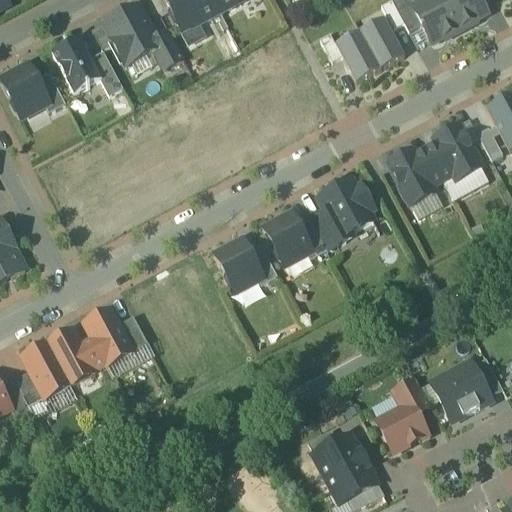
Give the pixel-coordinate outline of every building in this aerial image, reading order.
[(210,0),(162,0),(170,15),(169,17),(175,28),(178,29),(182,36),(190,32),(194,33),(220,19),(210,0)] [(210,0),(220,19),(246,5),(248,0),(210,0)] [(416,11),(410,0),(404,0),(392,6),(404,29),(409,38),(422,31),(413,13),(416,11)] [(437,0),(416,11),(413,13),(422,31),(432,48),(445,41),(445,40),(450,37),(451,40),(460,35),(441,0),(437,0)] [(478,1),(477,0),(441,0),(460,35),(470,30),(468,27),(473,25),(474,25),(487,19),(478,1)] [(394,34),(404,29),(392,6),(382,12),(394,34)] [(125,20),(146,63),(157,57),(161,55),(155,44),(140,13),(125,20)] [(146,63),(125,20),(105,30),(115,50),(126,72),(146,63)] [(383,24),(360,37),(380,75),(404,63),(383,24)] [(105,30),(92,37),(102,56),(115,50),(105,30)] [(184,67),(168,37),(155,44),(161,55),(157,57),(167,76),(184,67)] [(360,37),(335,50),(342,62),(356,88),(380,75),(360,37)] [(332,68),(342,62),(335,50),(330,39),(319,45),(332,68)] [(79,44),(67,51),(66,50),(64,51),(64,52),(52,59),(75,101),(87,94),(88,95),(90,94),(90,93),(101,87),(102,86),(91,65),(79,44)] [(103,59),(91,65),(102,86),(101,87),(103,90),(117,83),(103,59)] [(28,72),(1,86),(12,106),(11,109),(16,117),(18,118),(22,124),(45,112),(48,109),(36,86),(28,72)] [(66,111),(49,79),(36,86),(48,109),(45,112),(49,120),(66,111)] [(117,83),(103,90),(109,103),(123,95),(117,83)] [(511,149),(511,93),(486,109),(510,150),(511,149)] [(459,132),(434,145),(437,150),(453,180),(457,187),(481,174),(479,170),(480,167),(473,154),(470,153),(459,132)] [(453,180),(437,150),(427,156),(443,186),(453,180)] [(416,162),(413,156),(389,170),(400,191),(399,194),(406,207),(409,208),(411,212),(435,199),(432,192),(416,162)] [(443,186),(427,156),(416,162),(432,192),(443,186)] [(352,187),(319,204),(326,218),(341,245),(344,243),(373,227),(368,217),(373,215),(361,192),(356,195),(352,187)] [(341,245),(326,218),(311,226),(327,257),(331,255),(332,256),(346,248),(344,243),(341,245)] [(291,220),(264,234),(275,254),(274,256),(279,265),(282,266),(285,272),(307,259),(311,257),(298,233),(291,220)] [(0,261),(14,254),(15,254),(0,226),(0,261)] [(327,257),(311,226),(298,233),(311,257),(307,259),(311,266),(327,257)] [(249,259),(242,246),(215,260),(226,280),(225,283),(229,291),(232,292),(236,298),(258,286),(262,284),(249,259)] [(278,283),(262,252),(249,259),(262,284),(258,286),(262,292),(278,283)] [(14,254),(0,261),(0,289),(25,276),(14,254)] [(118,331),(111,317),(85,331),(92,345),(107,372),(107,373),(133,359),(133,358),(118,331)] [(134,323),(118,331),(133,358),(148,350),(134,323)] [(73,337),(48,351),(70,393),(96,379),(95,378),(81,351),(73,337)] [(107,372),(92,345),(81,351),(95,378),(107,372)] [(70,393),(48,351),(23,364),(30,378),(45,405),(45,406),(70,393)] [(486,365),(472,373),(480,387),(494,380),(486,365)] [(465,372),(436,387),(445,404),(440,407),(450,426),(461,420),(463,423),(480,414),(479,411),(490,405),(480,387),(472,373),(467,375),(465,372)] [(45,405),(30,378),(15,386),(17,391),(29,414),(45,405)] [(430,414),(415,386),(401,393),(416,422),(430,414)] [(17,391),(3,399),(12,415),(11,416),(18,429),(33,421),(29,414),(17,391)] [(0,393),(0,421),(11,416),(12,415),(3,399),(0,393)] [(416,422),(401,393),(392,398),(402,416),(377,430),(393,461),(409,452),(410,453),(411,452),(411,451),(419,447),(419,448),(421,447),(420,446),(427,442),(416,422)] [(331,438),(307,451),(313,462),(337,449),(331,438)] [(313,462),(312,463),(326,488),(365,467),(359,456),(357,457),(350,443),(337,449),(313,462)] [(365,467),(326,488),(338,511),(341,511),(346,510),(377,493),(376,492),(369,479),(370,478),(365,467)] [(377,493),(346,510),(347,511),(369,511),(384,504),(378,492),(376,492),(377,493)]
